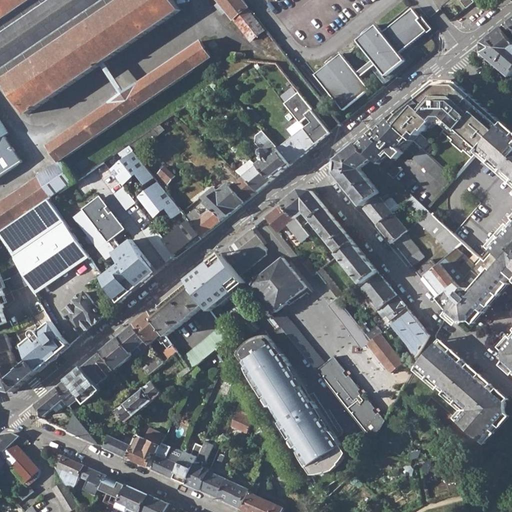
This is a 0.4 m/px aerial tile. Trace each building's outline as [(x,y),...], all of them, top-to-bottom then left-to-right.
[(25,0),(0,17),(0,73),(2,77),(114,0),(25,0)] [(0,0),(0,17),(25,0),(0,0)] [(173,0),(114,0),(2,77),(25,111),(179,8),(178,7),(173,0)] [(217,0),(232,17),(246,6),(241,0),(217,0)] [(471,0),(463,0),(461,3),(466,10),(474,3),(471,0)] [(249,39),(253,36),(264,28),(246,6),(232,17),(249,39)] [(314,76),(343,112),(369,90),(360,78),(378,64),(388,76),(406,61),(400,53),(428,32),(419,20),(421,19),(414,10),(414,9),(383,33),(377,26),(359,40),(374,60),(356,74),(341,55),(314,76)] [(511,75),(511,37),(511,38),(511,37),(511,20),(484,43),(484,53),(511,77),(511,75)] [(272,38),(264,28),(253,36),(261,46),(272,38)] [(47,144),(59,161),(62,159),(212,57),(201,40),(47,144)] [(427,154),(429,156),(436,147),(420,133),(423,130),(425,131),(437,117),(444,117),(480,148),(489,138),(503,123),(457,81),(435,82),(389,119),(390,119),(409,137),(421,149),(425,152),(427,154)] [(308,134),(317,145),(332,133),(313,109),(305,116),(314,129),(308,134)] [(290,120),(297,129),(301,125),(295,117),(290,120)] [(395,161),(403,153),(399,148),(409,137),(390,119),(379,131),(377,129),(371,134),(359,146),(379,164),(386,157),(390,161),(395,161)] [(0,178),(27,161),(0,120),(0,178)] [(511,130),(503,123),(489,138),(480,148),(511,176),(511,230),(494,251),(484,262),(480,259),(458,283),(465,290),(450,312),(462,322),(472,321),(507,281),(511,276),(511,130)] [(131,145),(136,151),(160,134),(155,128),(131,145)] [(279,149),(292,165),(317,145),(308,134),(304,129),(279,149)] [(279,149),(263,131),(256,136),(255,142),(262,151),(262,154),(266,160),(260,164),(273,180),(292,165),(279,149)] [(336,172),(363,206),(380,192),(362,167),(366,163),(392,187),(398,182),(393,178),(388,172),(379,164),(359,146),(357,144),(337,160),(336,172)] [(147,184),(156,176),(154,174),(136,151),(131,145),(120,152),(125,159),(112,169),(115,173),(124,185),(139,173),(147,184)] [(511,225),(491,249),(494,251),(511,230),(511,176),(480,148),(478,150),(511,180),(511,225)] [(421,149),(412,158),(417,163),(427,154),(425,152),(421,149)] [(429,156),(427,154),(417,163),(442,187),(452,177),(429,156)] [(77,181),(62,159),(59,161),(37,176),(52,198),(77,181)] [(0,178),(0,196),(2,200),(37,176),(27,161),(0,178)] [(159,181),(163,185),(175,174),(166,164),(154,174),(156,176),(159,181)] [(246,176),(259,191),(273,180),(260,164),(246,176)] [(400,168),(392,168),(388,172),(393,178),(402,169),(400,168)] [(52,198),(37,176),(2,200),(0,201),(0,233),(50,199),(52,198)] [(246,176),(233,187),(245,202),(259,191),(246,176)] [(163,185),(159,181),(141,195),(149,204),(153,210),(158,215),(169,206),(177,216),(171,220),(178,230),(166,240),(177,254),(186,246),(188,248),(203,236),(188,217),(163,185)] [(212,210),(221,221),(245,202),(233,187),(230,184),(219,192),(215,188),(202,199),(212,210)] [(381,188),(384,193),(390,189),(385,184),(381,188)] [(283,204),(296,219),(304,212),(305,212),(311,220),(326,208),(313,192),(300,190),(283,204)] [(73,213),(79,220),(107,258),(111,255),(120,248),(116,242),(126,234),(96,195),(73,213)] [(366,208),(379,225),(394,213),(400,207),(393,198),(390,198),(385,202),(380,196),(366,208)] [(407,202),(424,217),(430,212),(413,196),(407,202)] [(31,284),(38,296),(92,259),(85,250),(69,226),(60,214),(50,199),(0,233),(24,273),(31,284)] [(265,218),(278,233),(284,228),(286,230),(298,221),(296,219),(283,204),(265,218)] [(311,220),(340,255),(355,243),(326,208),(311,220)] [(197,209),(188,217),(203,236),(221,221),(212,210),(204,217),(197,209)] [(437,237),(451,253),(463,242),(430,212),(424,217),(418,222),(436,237),(437,237)] [(379,225),(394,243),(405,233),(408,231),(394,213),(379,225)] [(252,229),(222,252),(232,264),(241,276),(270,252),(252,229)] [(394,243),(413,266),(424,257),(405,233),(394,243)] [(158,274),(131,239),(120,248),(111,255),(118,264),(99,277),(118,303),(145,283),(158,274)] [(423,279),(450,312),(465,290),(458,283),(454,278),(479,257),(463,242),(451,253),(437,266),(423,279)] [(349,290),(352,293),(379,272),(355,243),(340,255),(362,281),(349,290)] [(206,305),(211,311),(246,282),(241,276),(232,264),(222,252),(188,279),(194,288),(206,305)] [(416,270),(423,279),(437,266),(431,257),(416,270)] [(329,258),(315,269),(318,273),(323,269),(332,262),(329,258)] [(276,311),(305,290),(305,285),(285,259),(254,283),(276,311)] [(314,276),(318,273),(315,269),(308,260),(303,263),(313,277),(314,276)] [(331,289),(341,302),(346,298),(323,269),(318,273),(331,289)] [(24,273),(11,277),(16,290),(31,284),(24,273)] [(327,292),(331,289),(318,273),(314,276),(327,292)] [(364,290),(380,310),(398,296),(382,275),(364,290)] [(0,325),(8,323),(2,308),(5,307),(1,297),(6,295),(0,280),(0,325)] [(510,283),(507,281),(472,321),(475,323),(510,283)] [(165,333),(168,338),(206,305),(194,288),(155,320),(165,333)] [(65,313),(83,335),(96,324),(106,316),(87,292),(76,301),(77,302),(65,313)] [(387,317),(391,321),(408,307),(398,296),(380,310),(378,311),(384,319),(387,317)] [(393,325),(418,357),(431,335),(411,311),(393,325)] [(149,312),(134,324),(147,340),(150,344),(158,338),(163,343),(165,342),(169,347),(165,351),(171,359),(179,352),(168,338),(165,333),(155,320),(149,312)] [(275,318),(315,369),(323,362),(282,312),(275,318)] [(459,325),(462,322),(450,312),(448,315),(459,325)] [(35,337),(24,346),(25,348),(30,356),(40,371),(60,354),(71,345),(65,338),(53,321),(41,332),(38,330),(35,330),(34,333),(35,337)] [(118,337),(131,353),(147,340),(134,324),(118,337)] [(183,359),(192,370),(197,366),(231,340),(222,327),(183,359)] [(368,335),(372,341),(381,334),(382,334),(378,327),(368,335)] [(234,353),(321,489),(354,468),(348,453),(286,356),(279,346),(277,347),(266,330),(236,349),(238,351),(234,353)] [(0,357),(14,352),(11,346),(10,343),(6,334),(0,336),(0,357)] [(392,373),(393,373),(404,364),(381,334),(372,341),(369,343),(392,373)] [(101,351),(117,369),(133,355),(131,353),(118,337),(101,351)] [(511,337),(503,348),(506,351),(511,343),(511,337)] [(441,340),(439,343),(507,402),(510,399),(441,340)] [(480,438),(483,440),(507,412),(507,402),(439,343),(418,365),(471,409),(460,421),(480,438)] [(14,352),(0,357),(0,383),(2,389),(14,392),(17,390),(40,371),(30,356),(28,357),(31,362),(24,368),(22,363),(18,364),(14,352)] [(82,367),(97,385),(114,371),(99,353),(82,367)] [(146,371),(150,375),(166,362),(162,357),(146,371)] [(317,371),(374,442),(386,421),(380,413),(377,414),(374,410),(376,408),(365,394),(363,396),(359,392),(361,390),(350,376),(348,377),(344,373),(346,371),(335,357),(317,371)] [(221,375),(227,378),(221,390),(228,393),(235,378),(226,363),(221,375)] [(397,372),(402,377),(410,371),(405,365),(397,372)] [(457,418),(460,421),(471,409),(418,365),(417,369),(464,410),(457,418)] [(77,414),(79,416),(85,412),(78,404),(77,405),(76,403),(77,402),(81,399),(85,404),(102,391),(97,385),(82,367),(67,380),(58,387),(69,403),(77,414)] [(119,410),(128,423),(162,395),(153,384),(119,410)] [(109,399),(113,404),(130,391),(126,386),(109,399)] [(62,409),(69,403),(58,387),(37,405),(37,407),(46,416),(59,406),(62,409)] [(42,419),(46,416),(37,407),(38,417),(42,419)] [(232,424),(241,428),(242,426),(250,429),(256,416),(251,407),(247,415),(243,413),(243,415),(237,413),(232,424)] [(483,440),(486,443),(487,442),(510,414),(507,412),(483,440)] [(69,431),(100,445),(87,426),(79,416),(77,414),(69,431)] [(19,493),(23,499),(35,490),(30,484),(39,477),(40,469),(20,446),(27,439),(12,432),(1,434),(0,435),(0,454),(7,461),(29,486),(19,493)] [(137,442),(129,458),(148,467),(153,456),(151,455),(153,452),(157,454),(162,443),(165,436),(155,432),(151,441),(139,436),(137,442)] [(106,448),(129,458),(137,442),(128,438),(126,442),(112,436),(106,448)] [(187,484),(201,490),(211,469),(203,466),(204,461),(207,462),(215,444),(207,441),(204,447),(201,454),(187,484)] [(155,470),(174,478),(180,465),(185,453),(162,443),(157,454),(157,455),(161,456),(155,470)] [(185,453),(180,465),(174,478),(187,484),(201,454),(204,447),(197,444),(193,454),(186,451),(185,453)] [(72,487),(75,489),(81,476),(86,465),(65,456),(60,467),(65,469),(62,477),(73,483),(72,487)] [(81,476),(91,481),(103,487),(108,476),(86,465),(81,476)] [(204,492),(219,499),(228,479),(213,472),(204,492)] [(128,484),(108,476),(103,487),(102,489),(109,493),(106,499),(119,505),(121,500),(125,492),(128,484)] [(219,499),(241,508),(250,489),(228,479),(219,499)] [(88,487),(101,493),(102,489),(103,487),(91,481),(88,487)] [(54,489),(67,511),(71,511),(81,506),(65,482),(54,489)] [(130,507),(140,511),(142,511),(151,495),(128,484),(125,492),(121,500),(119,505),(119,506),(129,511),(130,507)] [(288,497),(297,506),(301,496),(294,484),(288,497)] [(244,510),(249,511),(285,511),(283,511),(285,507),(252,493),(244,510)] [(142,511),(166,511),(170,503),(151,495),(142,511)]
